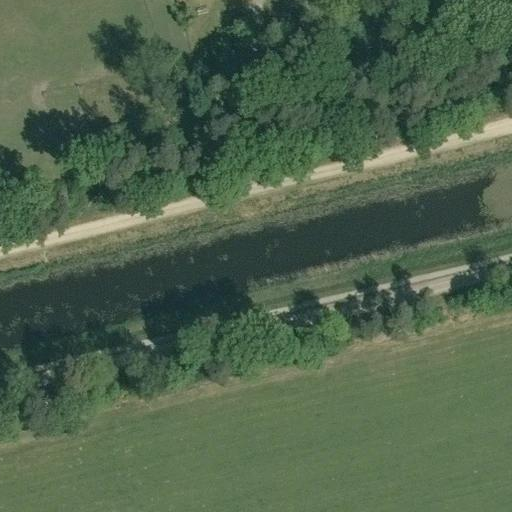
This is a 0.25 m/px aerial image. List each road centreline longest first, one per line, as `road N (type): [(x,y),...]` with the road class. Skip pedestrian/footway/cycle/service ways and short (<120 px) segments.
road 1 (unclassified): [(0,390),(511,265)]
road 2 (track): [(511,123),(0,247)]
